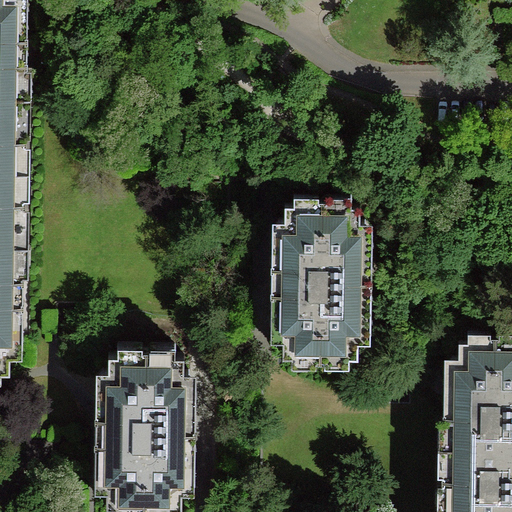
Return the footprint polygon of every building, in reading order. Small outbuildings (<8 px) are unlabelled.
[(0,0),(0,95),(23,96),(24,3),(17,3),(16,0),(0,0)] [(23,96),(0,95),(0,169),(22,170),(23,96)] [(22,170),(0,169),(0,243),(21,243),(22,170)] [(361,203),(286,202),(285,232),(278,232),(276,324),(283,325),(284,354),(360,355),(360,325),(367,326),(369,232),(362,232),(361,203)] [(21,243),(0,243),(0,368),(11,369),(12,336),(20,336),(21,243)] [(448,444),(511,444),(511,337),(460,337),(460,367),(449,367),(448,444)] [(185,353),(109,352),(109,381),(101,381),(100,474),(107,474),(107,504),(183,505),(184,476),(191,476),(192,382),(185,382),(185,353)] [(447,506),(511,506),(511,444),(448,444),(447,506)]
